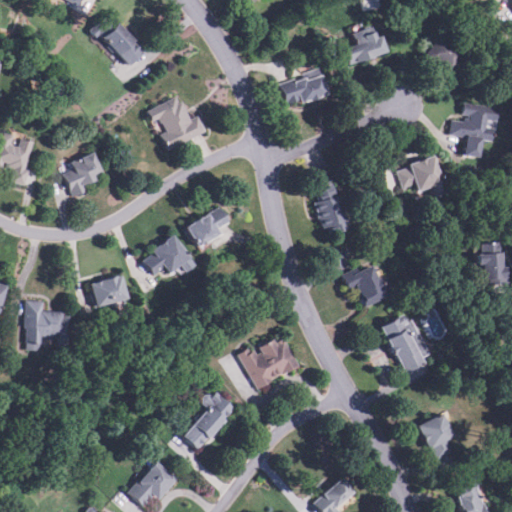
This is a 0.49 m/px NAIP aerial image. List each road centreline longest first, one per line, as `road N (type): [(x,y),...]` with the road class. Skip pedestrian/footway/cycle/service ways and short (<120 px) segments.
road 1 (residential): [(407,511),(300,301),(243,88),(188,0)]
road 2 (residential): [(259,139),(194,166),(87,232),(42,235),(0,221)]
road 3 (residential): [(347,391),(276,431),(216,511)]
road 4 (residential): [(266,164),(402,103)]
